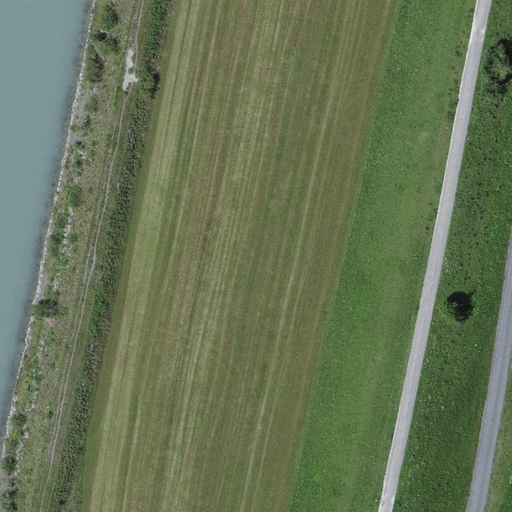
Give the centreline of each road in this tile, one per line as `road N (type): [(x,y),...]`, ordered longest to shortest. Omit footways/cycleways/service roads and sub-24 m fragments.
road 1 (track): [(488,0),(389,511)]
road 2 (track): [(511,341),(485,511)]
